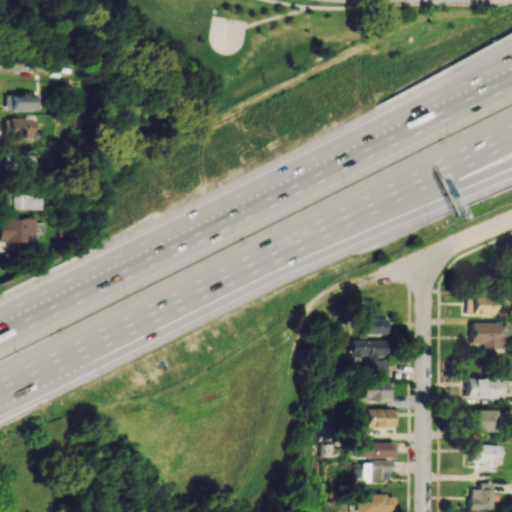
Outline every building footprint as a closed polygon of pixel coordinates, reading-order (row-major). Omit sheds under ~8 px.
[(35,94),(2,95),(3,111),(35,110),(35,94)] [(29,118),(2,117),(1,137),(28,138),(29,118)] [(28,174),(28,151),(8,150),(7,173),(28,174)] [(39,198),(29,198),(29,188),(4,188),(4,209),(39,209),(39,198)] [(33,218),(0,217),(0,241),(25,241),(25,233),(32,233),(33,218)] [(492,295),(462,294),(462,315),(492,316),(492,295)] [(387,334),(387,318),(356,319),(357,337),(364,337),(364,335),(387,334)] [(467,322),(467,347),(502,346),(502,334),(496,334),(496,322),(467,322)] [(385,339),(348,340),(348,357),(385,356),(385,339)] [(385,378),(385,360),(367,360),(367,378),(385,378)] [(463,397),(500,397),(500,378),(462,379),(463,397)] [(389,381),(358,381),(358,399),(389,400),(389,381)] [(364,427),(392,426),(392,408),(363,409),(364,427)] [(493,409),(467,410),(468,432),(490,431),(490,420),(493,420),(493,409)] [(391,441),(356,442),(356,458),(392,457),(391,441)] [(496,445),(467,444),(466,464),(495,464),(496,445)] [(351,480),(387,479),(386,460),(358,461),(358,468),(350,468),(351,480)] [(489,509),(488,483),(475,483),(475,489),(466,489),(466,510),(489,509)] [(356,494),(355,511),(391,511),(392,494),(356,494)]
